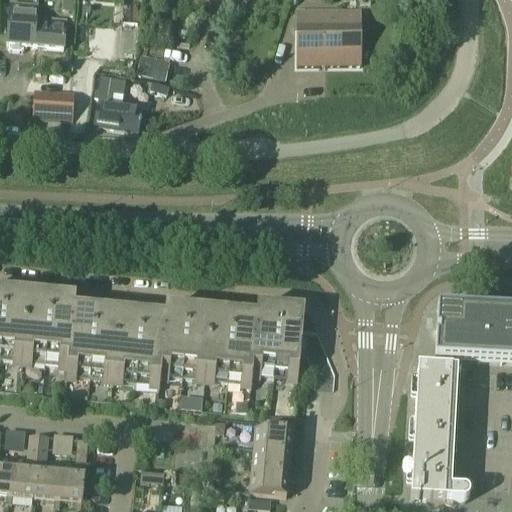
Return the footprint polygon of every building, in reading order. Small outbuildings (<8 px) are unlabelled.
[(61,0),(61,15),(73,16),(74,0),(61,0)] [(119,7),(95,4),(87,75),(111,78),(115,43),(127,44),(130,20),(118,18),(119,7)] [(34,51),(37,21),(38,10),(9,7),(5,49),(9,49),(8,51),(11,54),(19,54),(21,52),(22,50),(34,51)] [(342,15),(296,16),(297,54),(297,70),(360,69),(360,54),(359,31),(342,31),(342,15)] [(65,24),(37,21),(34,51),(62,54),(65,24)] [(140,59),(136,76),(163,83),(168,65),(140,59)] [(120,112),(121,107),(112,106),(113,98),(121,100),(124,86),(99,82),(96,96),(98,96),(97,104),(96,103),(92,128),(137,136),(138,127),(140,127),(140,123),(139,123),(140,116),(120,112)] [(148,87),(145,97),(162,101),(165,91),(148,87)] [(72,101),(33,99),(32,123),(70,125),(72,101)] [(296,390),(301,335),(303,315),(288,314),(289,308),(271,306),(271,312),(256,311),(255,321),(242,319),(242,314),(225,312),(225,318),(197,315),(197,310),(180,308),(179,313),(164,312),(163,322),(151,320),(151,315),(133,313),(133,318),(104,316),(105,310),(87,309),(87,314),(74,313),(75,304),(60,302),(60,296),(43,295),(42,300),(27,299),(14,298),(15,292),(0,290),(0,371),(65,378),(64,387),(156,396),(158,396),(159,387),(249,395),(250,386),(296,390)] [(511,368),(511,315),(436,312),(433,365),(511,368)] [(450,494),(454,419),(456,375),(416,373),(409,505),(462,507),(464,507),(465,506),(467,505),(468,504),(468,502),(468,500),(468,499),(467,497),(466,496),(465,495),(463,494),(450,494)] [(156,402),(156,411),(164,411),(164,403),(156,402)] [(223,441),(225,429),(215,428),(214,440),(223,441)] [(289,458),(291,436),(291,435),(255,432),(252,454),(289,458)] [(32,504),(38,443),(28,442),(26,466),(12,465),(8,502),(11,502),(32,504)] [(56,506),(59,469),(46,468),(48,444),(38,443),(32,504),(53,506),(52,510),(58,510),(59,506),(56,506)] [(81,508),(87,447),(76,446),(74,470),(59,469),(56,506),(59,506),(81,508)] [(287,479),(289,458),(252,454),(250,476),(287,479)] [(220,473),(221,461),(212,460),(211,472),(220,473)] [(8,502),(12,465),(0,463),(0,500),(5,501),(5,505),(10,506),(11,502),(8,502)] [(219,485),(220,473),(211,472),(210,484),(219,485)] [(162,490),(163,479),(163,478),(140,476),(139,488),(162,490)] [(285,502),(287,479),(250,476),(248,498),(285,502)] [(184,492),(185,480),(175,479),(174,491),(184,492)] [(193,493),(194,481),(185,480),(184,492),(193,493)] [(226,505),(227,496),(215,495),(215,504),(226,505)] [(237,506),(238,497),(227,496),(226,505),(237,506)]
